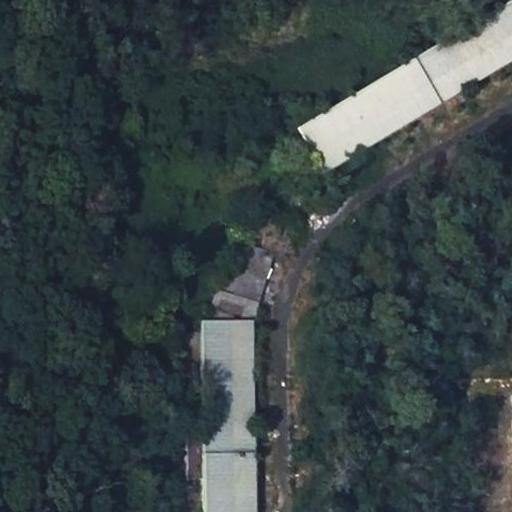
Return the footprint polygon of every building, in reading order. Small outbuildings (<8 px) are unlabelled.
[(511,0),(294,132),(321,177),(511,62),(511,0)] [(263,69),(154,65),(153,90),(262,94),(263,69)] [(262,110),(149,105),(148,146),(261,150),(262,110)] [(271,254),(229,242),(206,325),(197,325),(198,334),(169,334),(170,396),(199,395),(200,435),(200,481),(200,511),(251,511),(249,325),(271,254)] [(200,481),(200,435),(185,435),(185,482),(200,481)]
